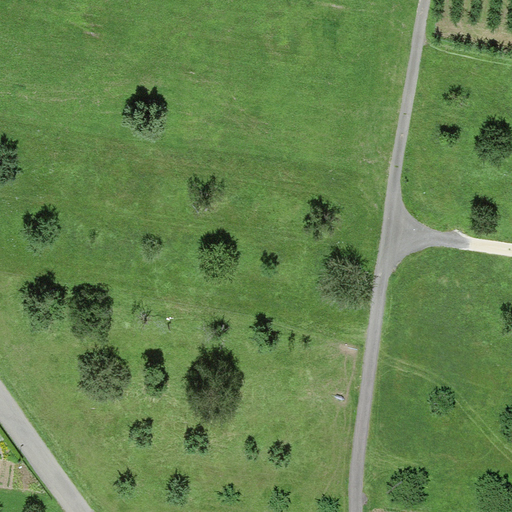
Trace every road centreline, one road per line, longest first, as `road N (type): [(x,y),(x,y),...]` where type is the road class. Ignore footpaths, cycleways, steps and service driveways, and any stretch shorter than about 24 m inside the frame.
road 1 (track): [(354,511),(365,384),(424,0)]
road 2 (track): [(386,234),(511,252)]
road 3 (unclassified): [(77,511),(0,412)]
